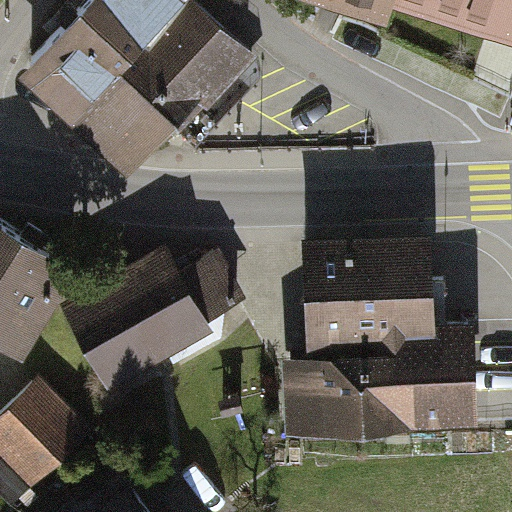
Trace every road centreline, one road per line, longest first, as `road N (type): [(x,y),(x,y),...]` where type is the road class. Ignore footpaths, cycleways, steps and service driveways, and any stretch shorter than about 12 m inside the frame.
road 1 (tertiary): [(0,171),(108,193),(210,200),(426,195)]
road 2 (residential): [(426,195),(424,155),(409,121),(308,61),(233,0)]
